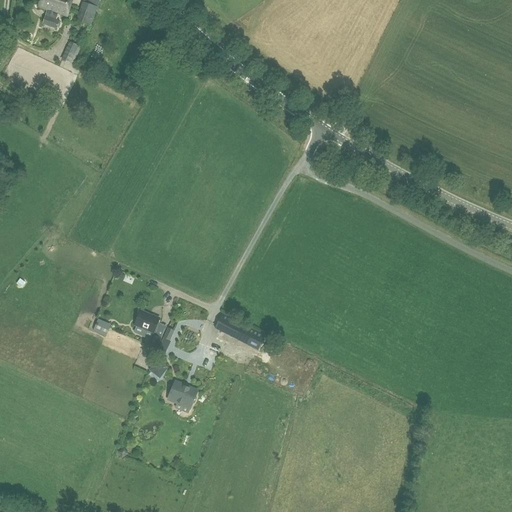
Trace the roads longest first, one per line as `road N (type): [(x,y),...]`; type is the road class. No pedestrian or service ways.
road 1 (unclassified): [(322,128),(304,159),(311,172),(511,270)]
road 2 (tertiary): [(511,226),(322,128)]
road 3 (tertiary): [(322,128),(161,0)]
road 4 (track): [(304,159),(214,310)]
